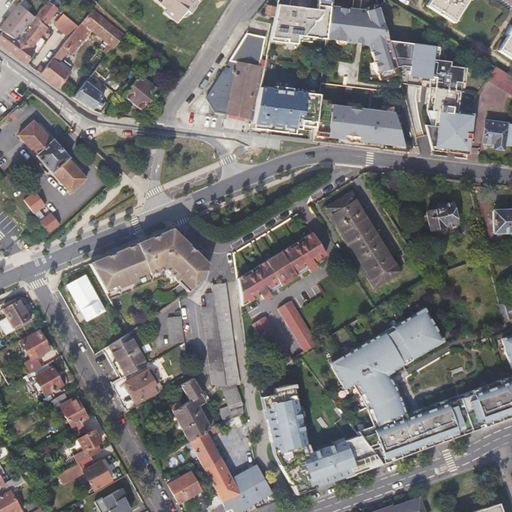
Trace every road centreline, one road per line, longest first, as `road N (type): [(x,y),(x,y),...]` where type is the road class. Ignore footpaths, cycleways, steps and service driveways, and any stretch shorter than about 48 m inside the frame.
road 1 (residential): [(30,268),(165,511)]
road 2 (residential): [(168,212),(197,240),(226,245),(344,172),(350,157)]
road 3 (residential): [(511,436),(313,511)]
road 4 (tertiary): [(161,130),(88,120),(0,55)]
road 5 (secondary): [(350,157),(511,176)]
road 6 (residential): [(161,130),(240,0)]
road 7 (secondary): [(30,268),(168,212)]
